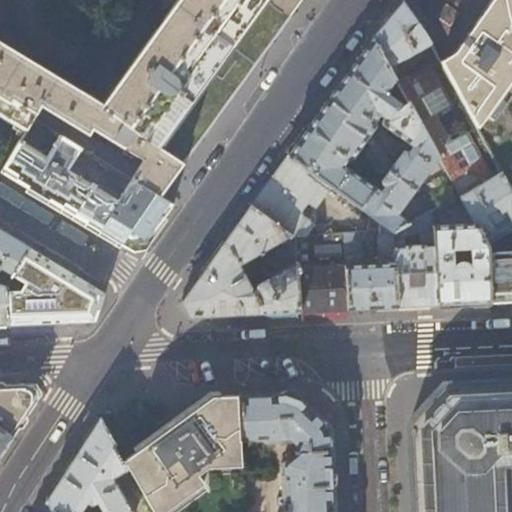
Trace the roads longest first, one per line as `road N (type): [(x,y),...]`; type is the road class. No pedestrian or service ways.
road 1 (tertiary): [(145,291),(360,0)]
road 2 (residential): [(364,345),(100,356)]
road 3 (tertiary): [(0,510),(100,356)]
road 4 (residential): [(145,291),(0,198)]
road 5 (residential): [(370,511),(364,345)]
road 6 (residential): [(511,339),(364,345)]
